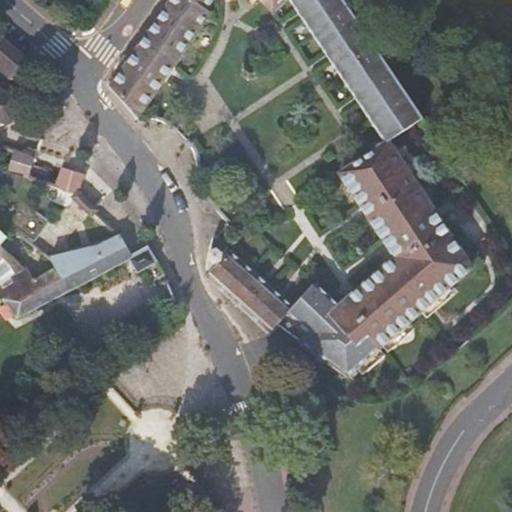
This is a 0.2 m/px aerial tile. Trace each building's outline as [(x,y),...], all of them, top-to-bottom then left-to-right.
[(292,0),(386,140),(420,117),(397,83),(341,0),(170,0),(161,13),(109,87),(136,119),(209,16),(204,12),(211,0),(259,0),(273,12),(285,0),(292,0)] [(29,63),(0,37),(0,72),(11,82),(15,83),(17,78),(18,77),(20,75),(22,75),(26,75),(29,63)] [(10,124),(16,107),(10,104),(9,102),(9,100),(9,98),(10,96),(3,92),(2,95),(0,93),(0,122),(6,126),(10,124)] [(471,266),(386,140),(339,172),(396,256),(340,306),(314,286),(292,309),(278,324),(347,376),(471,266)] [(13,154),(7,170),(26,177),(29,178),(35,161),(14,152),(13,154)] [(80,193),(84,178),(83,178),(62,170),(58,189),(76,196),(79,197),(80,193)] [(68,291),(55,268),(32,281),(24,265),(20,267),(0,246),(0,245),(5,241),(0,235),(0,260),(1,262),(0,262),(0,300),(2,302),(3,301),(16,320),(68,291)] [(205,277),(248,316),(269,334),(278,324),(292,309),(225,249),(215,236),(212,239),(206,271),(209,271),(208,273),(205,277)] [(99,248),(49,259),(55,268),(68,291),(127,258),(129,257),(128,255),(123,245),(99,248)] [(129,257),(127,258),(135,274),(154,264),(144,249),(131,256),(129,257)]
